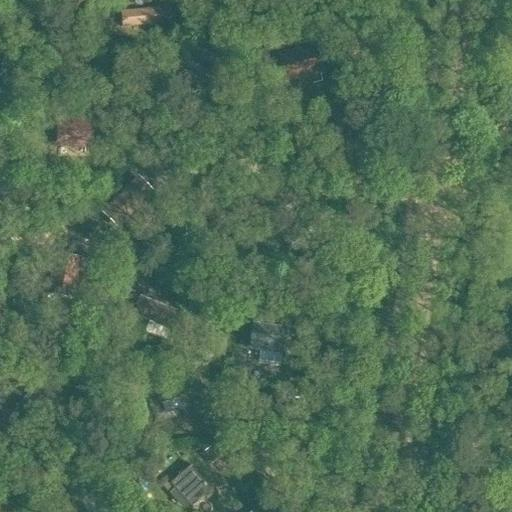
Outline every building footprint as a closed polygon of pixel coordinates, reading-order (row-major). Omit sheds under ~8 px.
[(122,30),(161,26),(160,9),(121,13),(122,30)] [(263,54),(290,48),(286,31),(259,37),(263,54)] [(172,72),(182,87),(183,87),(216,64),(222,60),(211,46),(207,50),(172,72)] [(276,56),(283,85),(320,75),(313,46),(276,56)] [(13,83),(15,73),(0,68),(0,107),(1,107),(10,82),(13,83)] [(107,101),(95,100),(94,115),(106,116),(107,101)] [(90,150),(92,120),(58,118),(56,148),(90,150)] [(0,159),(0,199),(5,205),(21,189),(14,182),(18,178),(0,159)] [(150,194),(134,178),(97,216),(113,231),(150,194)] [(252,255),(269,275),(301,248),(291,236),(270,254),(264,246),(252,255)] [(65,253),(57,291),(77,295),(85,257),(65,253)] [(133,316),(170,331),(177,312),(140,297),(139,300),(127,296),(119,318),(131,321),(133,316)] [(256,366),(281,369),(286,329),(252,324),(249,351),(257,352),(256,366)] [(197,379),(155,393),(160,408),(202,395),(197,379)] [(20,383),(0,409),(0,421),(15,433),(40,398),(20,383)] [(158,470),(168,464),(162,454),(152,460),(158,470)] [(192,509),(211,492),(190,468),(171,485),(192,509)] [(95,511),(88,479),(65,485),(72,511),(95,511)]
